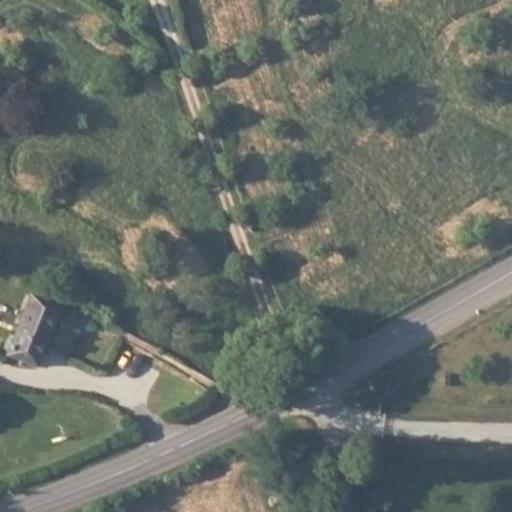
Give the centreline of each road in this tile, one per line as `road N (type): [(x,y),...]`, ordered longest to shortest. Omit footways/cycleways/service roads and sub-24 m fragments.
road 1 (secondary): [(11,511),(182,445),(322,378)]
road 2 (secondary): [(322,378),(511,267)]
road 3 (unclassified): [(345,511),(322,378)]
